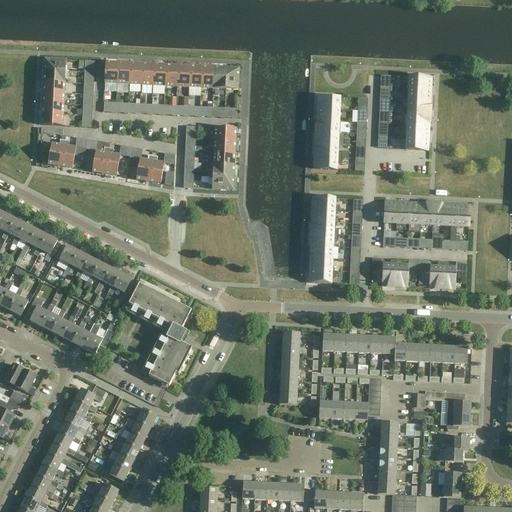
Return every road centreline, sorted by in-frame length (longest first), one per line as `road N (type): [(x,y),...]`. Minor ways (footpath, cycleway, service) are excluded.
road 1 (residential): [(363,313),(374,77)]
road 2 (residential): [(0,506),(64,374),(59,363),(0,335)]
road 3 (tertiary): [(173,271),(0,183)]
road 4 (residential): [(511,486),(492,481),(486,464),(493,318)]
road 5 (residential): [(305,442),(294,465),(212,462),(167,443)]
road 6 (tertiary): [(493,318),(363,313)]
road 7 (tertiary): [(363,313),(238,306)]
road 8 (residential): [(173,271),(180,151)]
